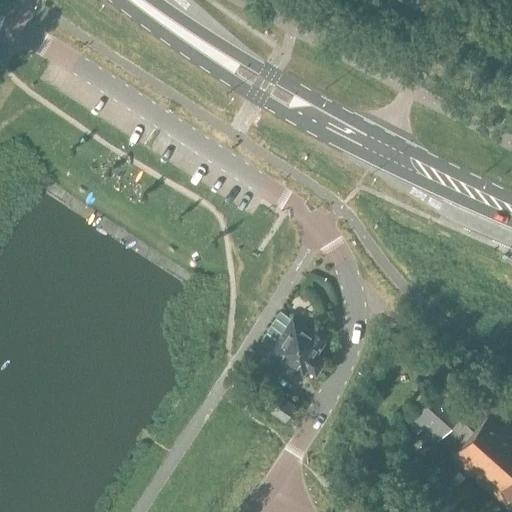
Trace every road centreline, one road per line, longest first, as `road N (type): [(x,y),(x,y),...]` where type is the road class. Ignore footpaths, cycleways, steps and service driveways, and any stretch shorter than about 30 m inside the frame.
road 1 (unclassified): [(267,493),(351,348),(350,283),(335,248),(290,203),(16,30)]
road 2 (unknown): [(349,511),(235,395),(227,356),(228,254),(214,212),(0,67)]
road 3 (primary): [(511,211),(327,122),(135,0)]
